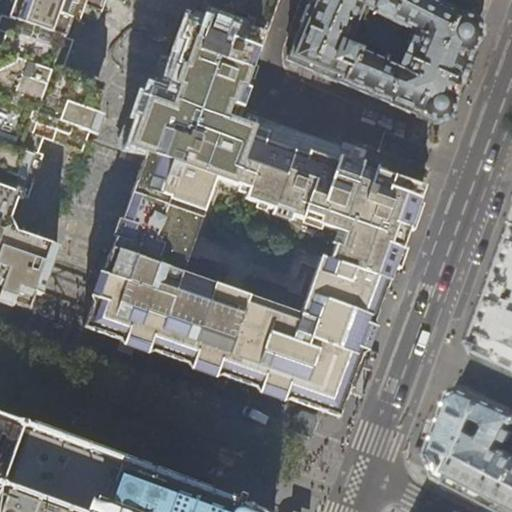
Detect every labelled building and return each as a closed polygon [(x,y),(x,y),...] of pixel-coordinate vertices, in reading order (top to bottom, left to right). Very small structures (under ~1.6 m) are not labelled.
[(0,193),(20,200),(28,202),(33,186),(39,169),(42,160),(37,159),(44,138),(48,139),(75,149),(81,129),(93,134),(100,113),(88,109),(95,89),(60,78),(67,59),(81,18),(97,24),(104,0),(132,0),(133,0),(19,0),(1,51),(0,50),(0,193)] [(0,0),(0,50),(1,51),(19,0),(0,0)] [(199,0),(199,1),(210,4),(208,8),(234,17),(236,11),(259,20),(265,0),(199,0)] [(473,21),(471,19),(463,16),(432,0),(311,0),(287,59),(425,117),(433,120),(435,121),(438,120),(445,118),(449,116),(450,113),(454,104),(464,77),(477,42),(479,35),(478,33),(475,26),(473,21)] [(145,153),(215,178),(248,190),(245,200),(339,233),(330,262),(387,282),(402,241),(421,191),(422,189),(382,175),(338,159),(335,168),(330,166),(264,143),(267,133),(234,121),(259,51),(236,43),(240,31),(209,20),(203,36),(189,31),(186,37),(185,40),(162,105),(143,99),(137,97),(131,114),(137,117),(126,147),(145,153)] [(215,178),(145,153),(130,198),(123,218),(119,217),(113,234),(116,235),(115,238),(111,250),(104,269),(99,271),(90,297),(93,302),(84,326),(83,328),(86,330),(281,398),(311,408),(338,418),(370,329),(384,291),(386,285),(387,282),(330,262),(319,258),(314,273),(305,296),(302,306),(298,316),(218,287),(188,276),(182,274),(188,255),(199,223),(215,178)] [(199,223),(188,255),(298,294),(306,270),(310,271),(314,273),(319,258),(330,262),(339,233),(245,200),(248,190),(215,178),(199,223)] [(0,297),(11,301),(30,308),(33,300),(36,291),(42,294),(58,247),(59,245),(33,236),(22,232),(17,230),(12,223),(16,212),(20,200),(0,193),(0,297)] [(502,365),(511,368),(511,233),(492,288),(473,341),(478,355),(502,365)] [(442,423),(430,454),(440,477),(491,504),(507,511),(511,511),(511,408),(499,402),(467,388),(453,393),(442,423)] [(0,511),(272,511),(39,431),(0,417),(0,511)]
